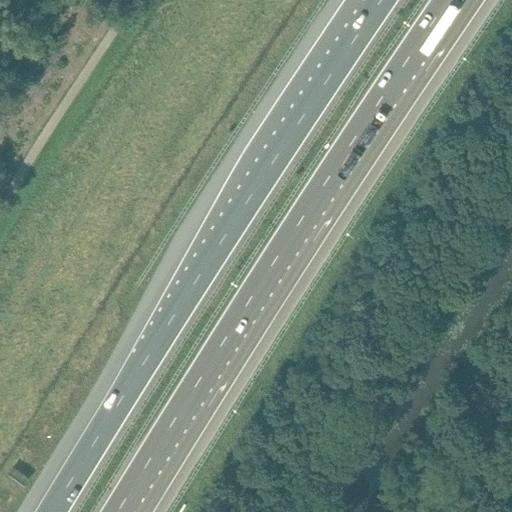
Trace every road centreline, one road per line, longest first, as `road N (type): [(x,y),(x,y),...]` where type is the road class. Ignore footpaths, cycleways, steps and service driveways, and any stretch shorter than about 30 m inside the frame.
road 1 (motorway): [(116,511),(450,0)]
road 2 (motorway): [(382,0),(51,511)]
